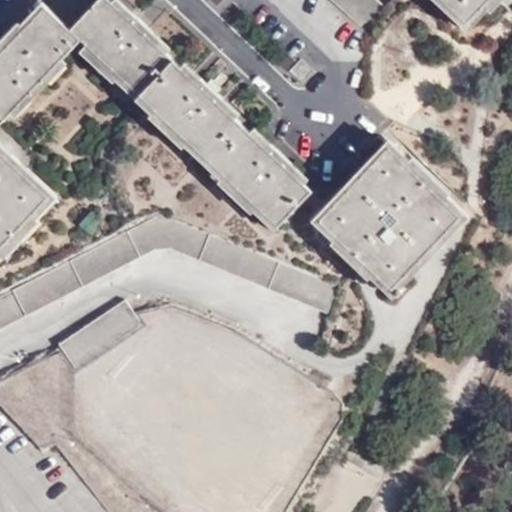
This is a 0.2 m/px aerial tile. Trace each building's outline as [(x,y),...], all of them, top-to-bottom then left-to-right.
[(16,47),(0,64),(0,103),(15,118),(92,38),(289,226),(323,190),(300,168),(304,164),(292,152),(281,142),(276,147),(230,104),(235,98),(223,86),(213,77),(208,82),(161,38),(166,33),(156,23),(146,13),(142,18),(122,0),(66,0),(60,7),(57,5),(16,47)] [(339,0),(368,29),(392,4),(387,0),(339,0)] [(450,0),(474,23),(495,0),(450,0)] [(10,148),(0,138),(0,257),(59,195),(10,148)] [(331,218),(401,287),(471,216),(400,148),(363,185),(331,218)] [(181,247),(335,313),(347,287),(171,212),(0,295),(0,327),(160,248),(181,247)] [(148,321),(132,296),(66,339),(82,363),(148,321)]
